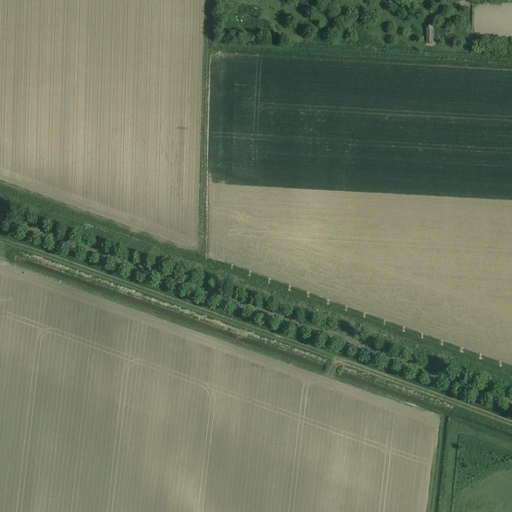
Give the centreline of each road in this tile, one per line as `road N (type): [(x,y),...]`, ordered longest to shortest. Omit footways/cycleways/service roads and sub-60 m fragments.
road 1 (track): [(0,242),(511,425)]
road 2 (track): [(205,0),(198,253),(0,180)]
